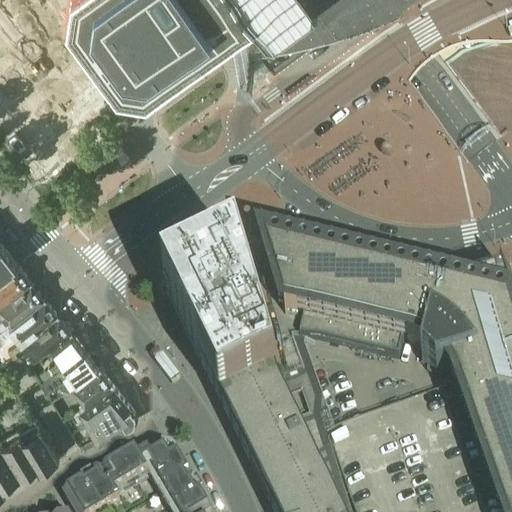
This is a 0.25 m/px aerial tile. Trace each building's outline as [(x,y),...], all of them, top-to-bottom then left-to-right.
[(101,87),(36,0),(0,0),(0,107),(37,150),(62,128),(59,125),(101,87)] [(70,0),(69,10),(98,50),(119,79),(147,83),(150,84),(256,5),(258,8),(271,25),(273,28),(258,39),(275,62),(295,47),(303,42),(350,7),(344,0),(70,0)] [(145,156),(129,135),(120,142),(136,163),(145,156)] [(0,277),(18,264),(0,241),(0,277)] [(459,391),(501,511),(511,511),(511,305),(502,271),(500,272),(503,279),(475,287),(474,281),(458,286),(459,292),(452,294),(452,292),(451,292),(451,293),(424,287),(424,285),(423,285),(423,287),(396,280),(396,279),(395,278),(395,280),(368,273),(368,272),(367,271),(367,273),(340,266),(340,265),(339,265),(339,266),(312,260),(312,258),(311,258),(311,259),(284,253),(284,251),(283,251),(282,258),(268,255),(268,252),(266,253),(285,318),(287,317),(286,316),(303,320),(299,337),(399,361),(403,344),(425,352),(422,367),(424,367),(424,366),(427,369),(427,370),(427,371),(426,372),(426,373),(427,374),(427,375),(428,375),(428,376),(429,376),(430,377),(431,377),(432,377),(432,376),(433,376),(434,375),(437,379),(436,379),(437,381),(451,376),(456,384),(459,391)] [(238,252),(189,276),(163,289),(221,407),(279,390),(250,291),(238,252)] [(0,304),(31,280),(18,264),(0,277),(0,304)] [(0,331),(44,297),(31,280),(0,304),(0,309),(6,318),(0,321),(0,331)] [(20,342),(58,314),(44,297),(0,331),(0,347),(15,336),(20,342)] [(34,360),(49,349),(72,332),(58,314),(20,342),(8,349),(12,358),(18,355),(15,351),(23,347),(34,360)] [(52,374),(85,349),(72,332),(49,349),(57,362),(48,368),(52,374)] [(349,511),(501,511),(459,391),(456,384),(451,376),(437,381),(436,379),(437,379),(434,375),(433,376),(432,376),(432,377),(431,377),(430,377),(429,376),(428,376),(428,375),(427,375),(427,374),(426,373),(426,372),(427,371),(427,370),(427,369),(424,366),(424,367),(422,367),(425,352),(403,344),(399,361),(299,337),(295,338),(326,436),(349,511)] [(67,378),(72,385),(99,366),(85,349),(52,374),(41,382),(46,392),(67,378)] [(71,387),(83,407),(113,384),(99,366),(72,385),(71,387)] [(83,407),(78,410),(97,442),(134,421),(136,413),(113,384),(83,407)] [(221,407),(252,470),(272,511),(315,511),(334,503),(279,390),(221,407)] [(0,491),(60,456),(41,425),(23,435),(20,431),(0,443),(0,491)] [(81,444),(84,449),(96,442),(93,438),(81,444)] [(137,459),(147,477),(167,511),(208,511),(173,452),(162,449),(149,457),(146,454),(137,459)] [(115,497),(137,483),(147,477),(137,459),(135,456),(63,498),(71,511),(108,511),(120,505),(115,497)]
